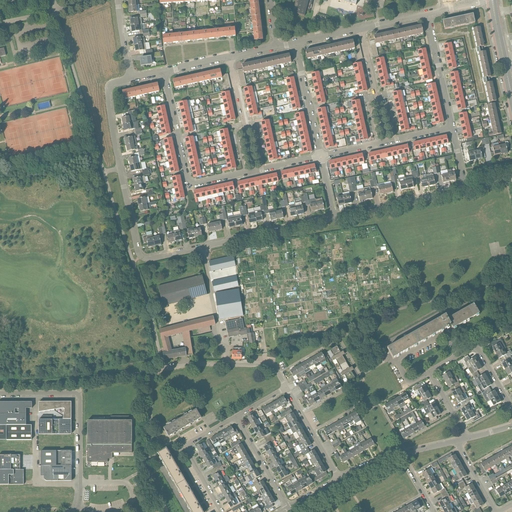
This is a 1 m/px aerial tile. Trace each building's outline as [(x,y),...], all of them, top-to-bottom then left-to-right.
[(295,0),(292,13),(304,16),(306,11),(310,12),(312,0),(295,0)] [(250,9),(251,13),(251,17),(260,16),(259,12),(259,8),(258,4),(250,5),(250,9)] [(465,26),(467,26),(469,25),(469,24),(475,23),(473,14),(458,18),(460,27),(465,25),(465,26)] [(253,29),(261,28),(261,24),(260,20),(260,16),(251,17),(252,21),(252,25),(253,29)] [(142,24),(141,18),(140,18),(130,19),(131,26),(141,24),(142,24)] [(454,28),(460,27),(458,18),(443,21),(445,30),(450,28),(450,29),(452,29),(454,28)] [(140,35),(149,33),(149,29),(142,31),(141,24),(131,26),(132,32),(139,31),(140,35)] [(411,37),(417,35),(423,34),(422,30),(421,26),(409,28),(410,32),(411,37)] [(223,29),(223,33),(223,38),(235,37),(235,32),(235,28),(229,29),(223,29)] [(262,36),(262,32),(261,28),(253,29),(253,33),(254,37),(254,41),(263,40),(262,36)] [(399,39),(405,38),(411,37),(410,32),(409,28),(397,31),(398,35),(399,39)] [(211,39),(223,38),(223,33),(223,29),(217,30),(211,31),(211,35),(211,39)] [(198,32),(199,36),(199,40),(211,39),(211,35),(211,31),(205,31),(198,32)] [(393,40),(399,39),(398,35),(397,31),(386,33),(386,38),(387,42),(393,40)] [(198,32),(192,32),(186,33),(187,37),(187,42),(199,40),(199,36),(198,32)] [(145,43),(144,37),(150,36),(149,33),(140,35),(140,37),(133,39),(134,45),(145,43)] [(174,34),(175,39),(175,43),(187,42),(187,37),(186,33),(180,34),(174,34)] [(375,40),(375,43),(375,44),(381,43),(387,42),(386,38),(386,33),(374,36),(375,40)] [(163,44),(175,43),(175,39),(174,34),(168,35),(162,36),(163,40),(163,44)] [(476,51),(479,50),(479,47),(484,46),(483,40),(476,41),(477,48),(476,48),(476,51)] [(349,50),(355,49),(355,48),(354,45),(353,41),(341,43),(342,47),(343,51),(349,50)] [(145,43),(134,45),(135,52),(146,50),(145,43)] [(337,53),(343,51),(342,47),(341,43),(329,46),(330,50),(331,54),(337,53)] [(331,54),(330,50),(329,46),(317,48),(319,57),(325,55),(331,54)] [(309,50),(305,51),(307,59),(319,57),(317,48),(313,49),(309,50)] [(480,59),(486,58),(485,51),(480,53),(479,50),(476,51),(477,53),(478,53),(480,59)] [(140,58),(141,61),(141,66),(152,64),(152,57),(154,56),(154,53),(153,53),(146,54),(143,54),(143,58),(140,58)] [(279,65),(285,64),(291,63),(290,59),(289,55),(277,57),(278,61),(279,65)] [(279,65),(278,61),(277,57),(265,60),(266,64),(267,68),(273,67),(279,65)] [(267,68),(266,64),(265,60),(254,62),(255,67),(256,71),(261,69),(267,68)] [(243,69),(243,72),(244,73),(250,72),(256,71),(255,67),(254,62),(242,65),(243,69)] [(222,78),(221,74),(220,69),(208,72),(209,76),(210,81),(216,79),(222,78)] [(355,76),(363,74),(362,69),(354,70),(351,71),(352,77),(355,76)] [(483,81),(486,80),(486,78),(491,77),(489,70),(482,72),(484,78),(482,79),(483,81)] [(204,82),(210,81),(209,76),(208,72),(196,75),(197,79),(198,83),(204,82)] [(184,77),(185,82),(186,86),(192,84),(198,83),(197,79),(196,75),(184,77)] [(173,80),(173,84),(174,88),(180,87),(186,86),(185,82),(184,77),(173,80)] [(486,90),(493,88),(492,82),(487,83),(486,80),(483,81),(483,84),(485,84),(486,90)] [(148,94),(153,93),(159,92),(158,88),(158,83),(146,86),(147,90),(148,94)] [(366,85),(358,87),(358,90),(355,91),(355,94),(367,91),(366,85)] [(148,94),(147,90),(146,86),(134,88),(135,93),(136,97),(142,96),(148,94)] [(130,98),(136,97),(135,93),(134,88),(122,91),(123,95),(124,100),(130,98)] [(464,103),(457,104),(458,111),(464,109),(465,111),(470,110),(469,108),(465,109),(464,103)] [(123,125),(133,122),(131,114),(138,113),(137,110),(127,112),(129,116),(121,118),(123,125)] [(234,114),(226,116),(227,119),(223,119),(224,123),(235,120),(234,114)] [(442,117),(434,119),(435,122),(431,123),(432,125),(444,123),(442,117)] [(133,122),(123,125),(124,131),(135,129),(133,122)] [(169,128),(162,130),(162,133),(158,134),(159,137),(171,134),(169,128)] [(500,128),(492,129),(492,132),(489,133),(489,134),(488,134),(489,134),(485,135),(485,137),(489,137),(494,136),(494,135),(501,134),(500,128)] [(323,138),(331,136),(334,135),(332,129),(330,130),(322,132),(323,138)] [(366,134),(359,136),(359,139),(356,140),(356,142),(368,140),(366,134)] [(126,145),(134,143),(132,137),(125,139),(126,145)] [(499,146),(501,154),(507,153),(506,148),(509,147),(508,142),(505,142),(505,145),(499,146)] [(137,143),(134,143),(126,145),(127,152),(138,149),(137,143)] [(310,146),(303,148),(303,151),(300,152),(300,155),(312,152),(310,146)] [(494,156),(501,154),(499,146),(492,147),(494,156)] [(474,151),(476,160),(482,158),(480,150),(474,151)] [(469,161),(476,160),(474,151),(467,153),(469,161)] [(130,165),(137,164),(136,157),(128,159),(130,165)] [(137,164),(130,165),(131,172),(139,170),(142,169),(140,163),(137,164)] [(224,168),(224,171),(236,169),(235,163),(227,165),(227,168),(224,168)] [(448,174),(449,181),(456,180),(454,172),(448,174)] [(427,179),(429,186),(435,185),(433,177),(433,174),(426,175),(427,179)] [(443,183),(449,181),(448,174),(441,175),(443,183)] [(422,188),(429,186),(427,179),(424,179),(423,175),(419,176),(420,180),(422,188)] [(134,185),(142,184),(146,183),(145,176),(133,179),(134,185)] [(405,178),(407,189),(414,187),(412,180),(413,180),(412,179),(412,176),(405,178)] [(254,179),(256,186),(259,186),(259,190),(260,190),(262,189),(261,185),(260,177),(254,179)] [(401,190),(407,189),(405,178),(398,179),(398,182),(398,183),(399,183),(401,190)] [(385,186),(386,193),(393,192),(391,182),(384,184),(385,186)] [(142,184),(134,185),(136,192),(143,190),(142,184)] [(386,193),(385,186),(378,187),(380,195),(386,193)] [(363,189),(366,200),(372,198),(371,191),(370,191),(370,187),(363,189)] [(359,201),(366,200),(363,189),(357,190),(358,194),(359,201)] [(343,196),(345,204),(351,203),(350,194),(343,196)] [(318,210),(315,200),(315,199),(308,200),(307,195),(304,196),(305,202),(306,206),(310,205),(311,212),(318,210)] [(277,219),(275,212),(274,212),(274,209),(268,210),(264,196),(261,197),(263,205),(265,214),(269,214),(270,221),(277,219)] [(338,206),(345,204),(343,196),(336,197),(338,206)] [(139,205),(146,204),(145,197),(137,199),(139,205)] [(315,200),(318,210),(324,209),(323,202),(322,202),(322,198),(315,200)] [(146,204),(139,205),(140,212),(151,210),(150,207),(152,206),(156,205),(155,202),(146,204)] [(295,203),(295,204),(297,215),(304,213),(302,206),(301,202),(295,203)] [(291,216),(297,215),(295,204),(289,206),(289,209),(291,216)] [(254,212),(256,222),(263,221),(261,215),(265,214),(263,205),(260,206),(261,210),(254,212)] [(233,216),(236,226),(242,225),(241,217),(241,216),(244,216),(242,207),(239,207),(240,214),(233,216)] [(275,212),(277,219),(284,218),(282,210),(275,212)] [(250,223),(256,222),(254,212),(248,213),(249,216),(248,216),(250,223)] [(229,228),(236,226),(233,216),(227,217),(228,220),(229,228)] [(214,224),(215,231),(222,229),(220,222),(214,224)] [(209,232),(215,231),(214,224),(207,225),(209,232)] [(189,239),(195,237),(193,228),(187,229),(189,239)] [(193,228),(195,237),(202,236),(200,228),(194,230),(193,228)] [(174,234),(175,242),(181,240),(179,231),(178,229),(177,229),(177,230),(173,231),(174,234)] [(168,243),(175,242),(174,234),(167,236),(168,243)] [(155,246),(153,238),(152,235),(145,236),(146,237),(143,238),(144,243),(147,242),(148,248),(155,246)] [(153,238),(155,246),(161,245),(159,236),(153,238)] [(233,256),(208,261),(211,272),(236,266),(233,256)] [(202,276),(158,287),(163,306),(207,295),(202,276)] [(236,276),(211,281),(213,292),(238,286),(236,276)] [(238,290),(213,295),(219,321),(243,316),(238,290)] [(393,359),(442,331),(446,328),(449,333),(454,332),(453,328),(479,314),(474,304),(473,304),(474,306),(448,320),(445,315),(440,318),(416,332),(388,348),(387,348),(393,359)] [(198,329),(199,334),(211,331),(210,326),(215,325),(213,317),(197,321),(159,330),(164,348),(162,349),(163,353),(164,360),(181,357),(185,356),(186,356),(193,355),(190,337),(189,331),(198,329)] [(240,336),(245,335),(242,319),(225,323),(228,338),(240,335),(240,336)] [(495,353),(503,349),(505,347),(502,342),(501,339),(500,339),(500,338),(497,340),(495,341),(497,345),(492,347),(495,353)] [(337,346),(330,350),(334,357),(337,355),(339,357),(342,356),(345,354),(343,351),(341,353),(337,346)] [(232,348),(232,351),(232,359),(241,359),(241,351),(241,348),(232,348)] [(505,359),(510,356),(509,353),(506,354),(503,349),(495,353),(499,359),(504,356),(505,359)] [(321,364),(322,363),(326,361),(322,353),(316,356),(321,364)] [(346,362),(342,356),(339,357),(337,355),(334,357),(331,358),(329,359),(331,362),(333,361),(335,360),(339,366),(346,362)] [(321,364),(316,356),(311,359),(314,365),(316,367),(321,364)] [(505,370),(511,365),(511,364),(511,363),(511,362),(511,357),(511,356),(511,357),(510,356),(505,359),(507,361),(502,364),(505,370)] [(471,367),(478,363),(475,357),(470,360),(469,357),(464,360),(465,363),(468,362),(471,367)] [(309,368),(314,365),(311,359),(306,362),(309,368)] [(300,365),(305,373),(310,370),(309,368),(306,362),(300,365)] [(339,366),(340,367),(337,368),(340,373),(346,370),(348,373),(351,371),(354,370),(352,367),(350,368),(346,362),(339,366)] [(473,377),(478,374),(477,372),(482,369),(478,363),(471,367),(468,369),(473,377)] [(306,374),(305,373),(300,365),(295,368),(300,377),(306,374)] [(298,379),(300,377),(295,368),(290,371),(292,375),(290,377),(293,382),(295,380),(293,377),(296,375),(298,379)] [(445,382),(453,378),(449,372),(452,370),(450,368),(445,371),(447,373),(442,376),(445,382)] [(340,378),(342,376),(344,375),(348,382),(355,378),(351,371),(348,373),(346,370),(340,373),(338,374),(340,378)] [(480,384),(488,380),(485,374),(480,377),(478,374),(473,377),(475,380),(477,378),(480,384)] [(455,387),(460,384),(458,382),(459,382),(456,376),(453,378),(445,382),(449,388),(453,385),(455,387)] [(332,382),(336,390),(342,387),(337,379),(332,382)] [(482,394),(490,390),(489,387),(491,386),(488,380),(480,384),(477,386),(482,394)] [(331,393),(336,390),(332,382),(326,385),(331,393)] [(455,399),(462,394),(466,392),(462,387),(461,387),(460,384),(455,387),(456,390),(452,393),(455,399)] [(326,397),(331,393),(326,385),(321,389),(322,390),(326,397)] [(420,396),(428,392),(425,386),(420,389),(418,386),(413,389),(415,392),(417,390),(420,396)] [(320,400),(326,397),(322,390),(317,394),(320,400)] [(490,401),(498,396),(494,391),(492,392),(490,390),(482,394),(487,402),(490,401)] [(423,406),(428,403),(426,400),(431,398),(428,392),(420,396),(424,402),(421,403),(423,406)] [(315,403),(311,397),(310,393),(307,395),(309,398),(306,400),(304,396),(302,398),(306,405),(308,403),(310,406),(315,403)] [(404,402),(409,399),(406,393),(400,396),(404,402)] [(315,403),(320,400),(317,394),(311,397),(315,403)] [(464,404),(469,401),(468,398),(465,400),(462,394),(455,399),(458,404),(463,402),(464,404)] [(398,405),(404,402),(400,396),(395,399),(398,405)] [(491,407),(492,410),(498,407),(496,405),(501,402),(498,396),(490,401),(493,406),(491,407)] [(278,400),(282,406),(283,409),(286,407),(284,404),(289,401),(287,398),(285,399),(284,397),(278,400)] [(390,402),(394,410),(397,409),(396,407),(398,405),(395,399),(390,402)] [(276,409),(282,406),(278,400),(273,403),(276,409)] [(464,415),(472,411),(470,408),(473,407),(469,401),(464,404),(466,407),(461,410),(464,415)] [(0,402),(0,414),(26,415),(26,409),(32,409),(32,403),(32,402),(18,402),(0,402)] [(71,420),(71,419),(71,402),(39,402),(39,403),(39,413),(64,408),(65,409),(63,420),(71,420)] [(389,414),(394,410),(390,402),(384,406),(389,414)] [(268,406),(271,412),(272,414),(275,413),(273,411),(276,409),(273,403),(268,406)] [(430,413),(437,408),(434,403),(429,405),(428,403),(423,406),(424,408),(423,409),(427,415),(430,413)] [(266,415),(271,412),(268,406),(262,409),(266,415)] [(428,417),(430,420),(431,423),(437,420),(436,417),(441,414),(437,408),(430,413),(431,415),(428,417)] [(177,432),(185,428),(193,423),(201,418),(196,409),(180,419),(163,428),(169,437),(177,432)] [(474,421),(479,418),(478,415),(475,417),(472,411),(464,415),(468,421),(472,418),(474,421)] [(350,415),(355,424),(361,421),(356,412),(350,415)] [(290,422),(296,418),(293,413),(285,418),(288,423),(290,422)] [(0,425),(26,425),(26,415),(0,414),(0,425)] [(250,423),(256,420),(253,415),(247,418),(250,423)] [(350,427),(355,424),(350,415),(345,418),(350,427)] [(87,463),(108,463),(108,458),(112,458),(112,453),(132,453),(132,421),(129,421),(129,416),(111,416),(111,421),(87,421),(87,463)] [(293,427),(299,424),(296,418),(290,422),(293,427)] [(345,430),(350,427),(345,418),(340,421),(345,430)] [(419,430),(425,427),(421,421),(419,422),(416,418),(414,420),(416,424),(419,430)] [(71,435),(71,434),(71,420),(63,420),(38,420),(39,435),(46,435),(65,435),(69,435),(71,435)] [(253,429),(259,425),(256,420),(250,423),(253,429)] [(339,433),(345,430),(340,421),(334,424),(338,430),(339,433)] [(293,435),(296,433),(302,429),(299,424),(293,427),(290,429),(293,435)] [(332,433),(338,430),(334,424),(329,427),(332,433)] [(414,433),(419,430),(416,424),(411,427),(414,433)] [(32,425),(26,425),(0,425),(0,440),(31,440),(31,433),(32,425)] [(256,434),(262,431),(259,425),(253,429),(256,434)] [(231,439),(239,434),(235,428),(233,430),(231,427),(226,430),(229,436),(231,439)] [(326,441),(329,440),(327,436),(332,433),(329,427),(324,430),(326,434),(323,436),(326,441)] [(409,436),(414,433),(411,427),(405,430),(409,436)] [(263,437),(265,436),(264,433),(267,431),(266,428),(262,431),(256,434),(259,439),(263,437)] [(299,438),(305,434),(302,429),(296,433),(299,438)] [(224,439),(229,436),(226,430),(221,433),(224,439)] [(403,439),(409,436),(405,430),(400,433),(403,439)] [(215,436),(219,442),(220,445),(225,442),(224,439),(221,433),(215,436)] [(300,444),(308,440),(305,434),(299,438),(297,439),(300,444)] [(213,445),(219,442),(215,436),(210,439),(213,445)] [(366,442),(369,448),(375,445),(371,439),(366,442)] [(301,451),(307,448),(311,445),(308,440),(300,444),(298,445),(301,451)] [(369,448),(366,442),(364,440),(359,443),(364,451),(369,448)] [(267,452),(273,449),(273,448),(276,447),(273,441),(273,442),(268,445),(264,447),(267,452)] [(364,451),(359,443),(359,442),(353,445),(355,448),(359,454),(364,451)] [(199,453),(205,449),(202,444),(196,447),(199,453)] [(239,453),(244,449),(241,444),(236,448),(232,449),(235,455),(239,453)] [(270,457),(276,454),(279,452),(276,447),(273,449),(267,452),(270,457)] [(186,502),(191,511),(203,511),(194,497),(185,480),(175,464),(166,448),(157,453),(167,469),(176,485),(186,502)] [(202,458),(208,455),(210,453),(207,448),(205,449),(199,453),(202,458)] [(353,457),(359,454),(355,448),(350,451),(353,457)] [(239,459),(239,460),(248,455),(244,449),(239,453),(242,458),(239,459)] [(348,460),(353,457),(350,451),(347,453),(345,449),(342,451),(345,454),(348,460)] [(506,459),(511,456),(507,449),(502,452),(506,459)] [(311,459),(317,455),(314,450),(308,454),(311,459)] [(41,466),(44,466),(71,466),(72,466),(71,451),(41,451),(41,466)] [(501,462),(506,459),(502,452),(497,455),(501,462)] [(451,464),(458,460),(455,455),(452,456),(451,453),(446,456),(448,459),(451,464)] [(273,463),(279,459),(282,457),(281,455),(277,457),(276,454),(270,457),(273,463)] [(343,463),(348,460),(345,454),(339,457),(337,454),(335,455),(338,461),(340,459),(343,463)] [(0,470),(20,470),(20,455),(0,455),(0,470)] [(205,463),(211,460),(208,455),(202,458),(205,463)] [(242,465),(251,460),(248,455),(239,460),(242,465)] [(314,464),(320,461),(317,455),(311,459),(314,464)] [(496,465),(501,462),(497,455),(492,458),(496,465)] [(491,468),(496,465),(492,458),(486,461),(491,468)] [(276,468),(282,465),(279,459),(273,463),(276,468)] [(212,466),(214,465),(211,460),(205,463),(208,469),(212,466)] [(248,469),(254,465),(251,460),(242,465),(241,466),(243,468),(246,466),(248,469)] [(454,469),(461,465),(458,460),(451,464),(454,469)] [(313,469),(314,471),(323,466),(320,461),(314,464),(316,467),(313,469)] [(485,471),(487,470),(491,468),(486,461),(478,466),(483,474),(486,473),(485,471)] [(220,468),(215,471),(217,474),(221,471),(224,470),(223,468),(225,466),(224,464),(222,466),(221,466),(219,467),(220,468)] [(251,474),(257,471),(254,465),(248,469),(251,474)] [(279,473),(285,470),(289,468),(287,465),(283,467),(282,465),(276,468),(279,473)] [(457,474),(464,470),(461,465),(454,469),(457,474)] [(46,481),(47,481),(72,481),(72,467),(71,467),(71,466),(44,466),(44,478),(44,479),(45,480),(46,481)] [(322,478),(320,475),(326,471),(323,466),(314,471),(317,476),(315,478),(317,480),(322,478)] [(432,475),(432,474),(429,469),(422,473),(425,479),(432,475)] [(0,485),(24,485),(23,470),(20,470),(0,470),(0,485)] [(282,479),(288,475),(285,470),(279,473),(282,479)] [(456,482),(462,479),(467,476),(464,470),(457,474),(453,476),(456,482)] [(216,482),(224,477),(221,471),(217,474),(213,476),(216,482)] [(254,480),(256,479),(260,476),(257,471),(251,474),(254,480)] [(428,484),(435,480),(432,475),(425,479),(428,484)] [(303,478),(308,486),(313,483),(310,477),(307,479),(305,476),(303,478)] [(219,487),(225,483),(224,483),(227,482),(224,477),(216,482),(219,487)] [(302,489),(308,486),(303,478),(297,481),(302,489)] [(431,489),(438,485),(435,480),(428,484),(431,489)] [(257,491),(266,486),(263,481),(259,483),(254,486),(257,491)] [(297,492),(302,489),(297,481),(292,484),(297,492)] [(222,492),(228,489),(230,487),(229,485),(226,486),(225,483),(219,487),(222,492)] [(291,495),(297,492),(292,484),(287,487),(290,492),(291,495)] [(467,493),(475,489),(472,484),(466,487),(464,488),(465,488),(467,493)] [(505,495),(510,492),(506,484),(501,487),(505,495)] [(439,491),(441,490),(438,485),(431,489),(434,495),(439,491)] [(261,492),(263,495),(269,492),(266,486),(257,491),(253,494),(254,496),(261,492)] [(500,498),(505,495),(501,487),(496,490),(495,489),(492,491),(495,496),(498,494),(500,498)] [(225,498),(231,494),(228,489),(222,492),(225,498)] [(470,498),(478,494),(475,489),(467,493),(470,498)] [(266,501),(272,497),(269,492),(263,495),(261,496),(264,502),(266,501)] [(228,503),(235,499),(237,498),(236,495),(232,497),(231,494),(225,498),(228,503)] [(473,504),(481,500),(478,494),(470,498),(473,504)] [(264,509),(265,511),(271,508),(269,506),(275,503),(272,497),(266,501),(269,506),(264,508),(264,509)] [(442,508),(449,504),(452,502),(449,497),(444,500),(439,503),(442,508)] [(231,508),(238,504),(235,499),(228,503),(231,508)] [(477,511),(478,511),(480,510),(479,508),(484,505),(481,500),(473,504),(476,509),(473,511),(474,511),(477,511)] [(416,511),(421,508),(417,501),(412,504),(416,511)]
